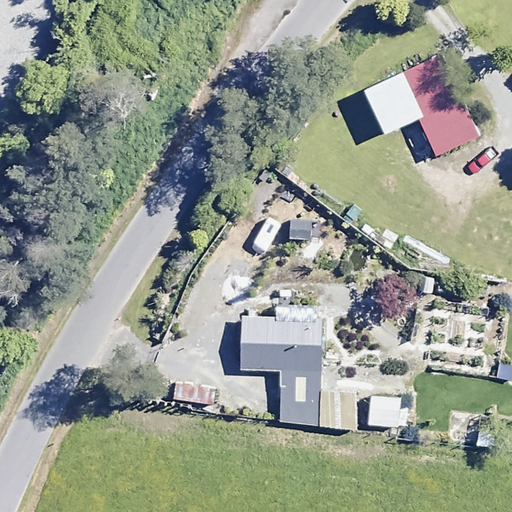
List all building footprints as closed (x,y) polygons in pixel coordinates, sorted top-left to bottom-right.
[(447,57),(375,91),(395,133),(424,120),(441,157),(484,137),(447,57)] [(322,321),(242,320),(241,372),(280,372),(279,402),(321,402),(322,321)] [(215,387),(176,382),(174,401),(212,405),(215,387)] [(352,401),(320,405),(322,419),(354,415),(352,401)] [(481,417),(450,414),(447,444),(478,447),(481,417)]
